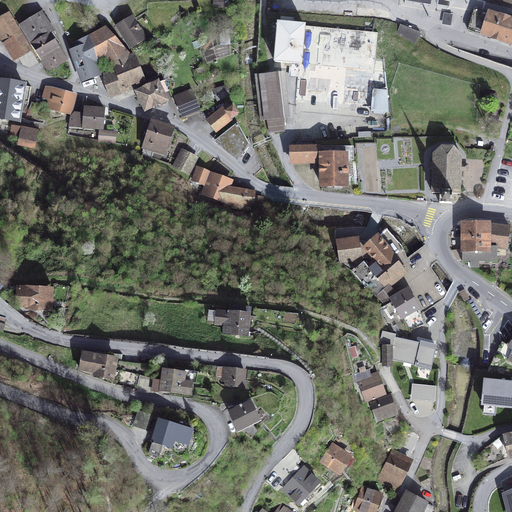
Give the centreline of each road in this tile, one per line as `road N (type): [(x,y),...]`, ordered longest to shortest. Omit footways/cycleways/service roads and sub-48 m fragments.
road 1 (motorway): [(511,390),(395,370),(264,323),(152,262),(0,159)]
road 2 (tertiary): [(0,388),(115,429),(140,466),(163,481),(193,473),(220,437),(196,406),(122,393),(0,343)]
road 3 (residential): [(444,225),(404,207),(273,192),(179,126),(0,61)]
road 4 (tertiary): [(0,306),(58,339),(284,366),(299,375),(309,398),(304,419),(243,511)]
road 5 (residential): [(464,274),(443,311),(442,402),(432,429)]
